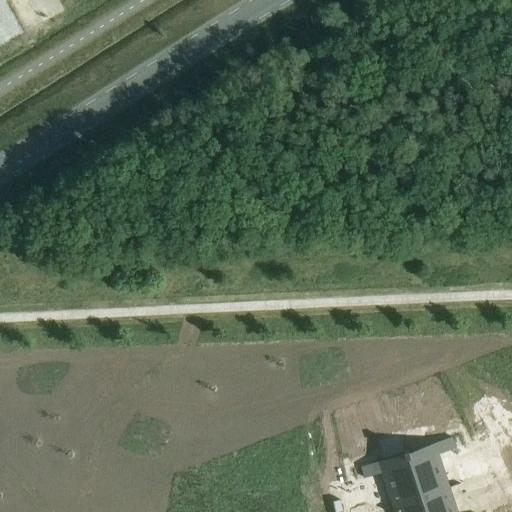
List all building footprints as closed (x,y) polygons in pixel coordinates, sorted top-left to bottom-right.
[(431,399),(426,387),(394,399),(399,412),(407,409),(407,408),(431,399)] [(355,436),(344,439),(351,460),(362,457),(355,436)] [(409,451),(407,452),(422,498),(450,488),(439,455),(456,449),(453,439),(409,453),(409,451)] [(405,454),(362,468),(365,479),(382,473),(393,507),(422,498),(407,452),(405,452),(405,454)] [(457,511),(450,488),(422,498),(426,511),(457,511)] [(394,511),(426,511),(422,498),(393,507),(394,511)]
